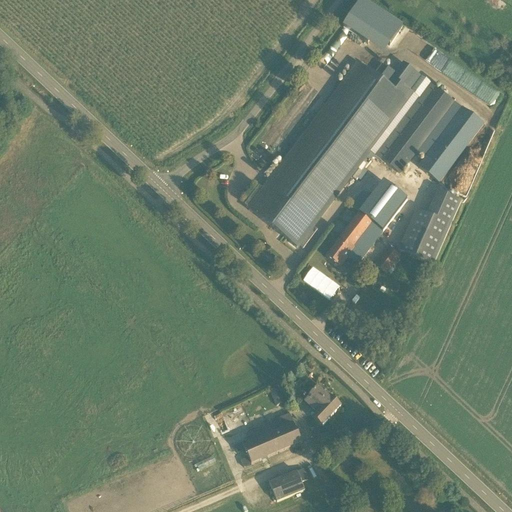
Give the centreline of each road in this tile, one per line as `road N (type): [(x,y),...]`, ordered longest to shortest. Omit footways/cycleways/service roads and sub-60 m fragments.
road 1 (secondary): [(504,511),(164,192)]
road 2 (unclassified): [(164,192),(173,176),(243,128),(343,0)]
road 3 (secondary): [(164,192),(0,39)]
road 4 (track): [(386,421),(188,511)]
